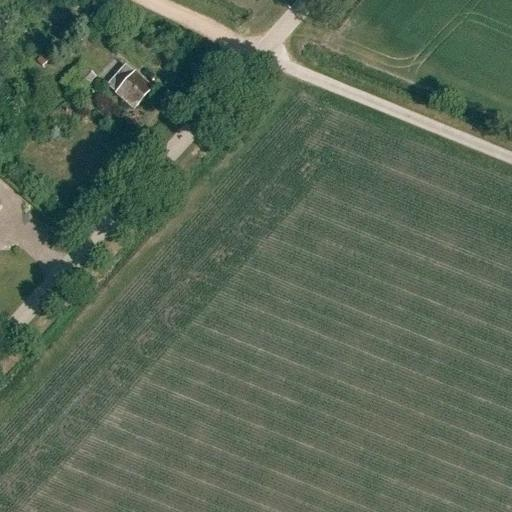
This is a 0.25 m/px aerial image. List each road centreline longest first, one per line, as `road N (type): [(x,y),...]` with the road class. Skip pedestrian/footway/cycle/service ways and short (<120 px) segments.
road 1 (residential): [(0,345),(259,54)]
road 2 (unclassified): [(259,54),(511,156)]
road 3 (track): [(259,54),(137,0)]
